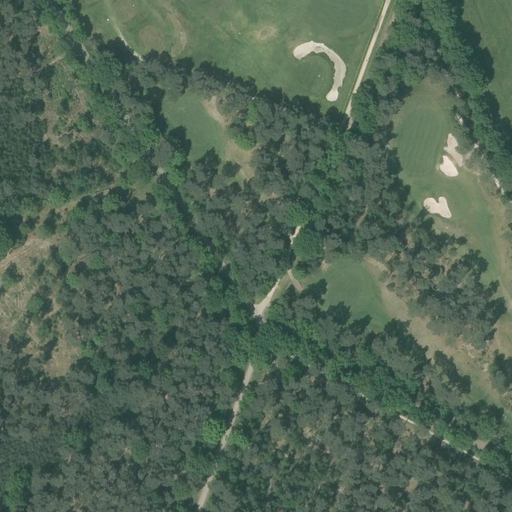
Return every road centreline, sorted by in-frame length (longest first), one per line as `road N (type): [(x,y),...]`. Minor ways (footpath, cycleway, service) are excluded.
road 1 (unclassified): [(266,327),(47,0)]
road 2 (track): [(266,327),(394,0)]
road 3 (track): [(511,462),(326,352),(266,327)]
road 4 (track): [(196,511),(266,327)]
